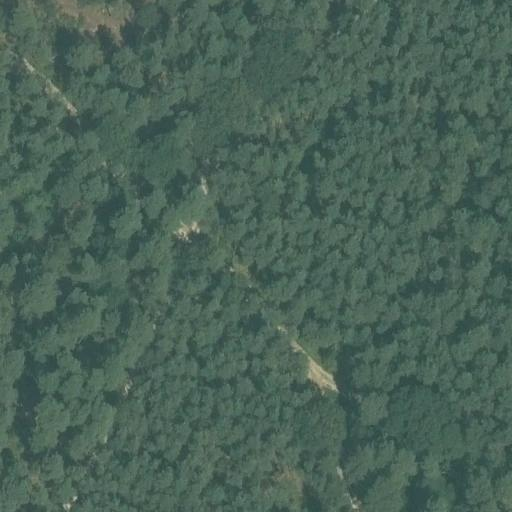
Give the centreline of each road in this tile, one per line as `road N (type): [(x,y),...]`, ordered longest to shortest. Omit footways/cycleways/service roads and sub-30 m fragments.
road 1 (track): [(67,511),(135,374),(182,226)]
road 2 (track): [(0,61),(18,68),(182,226)]
